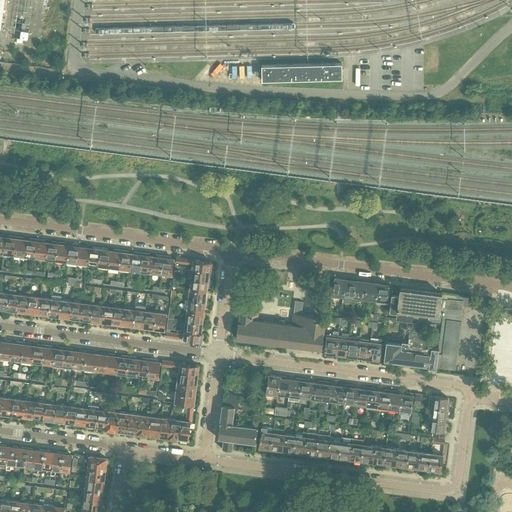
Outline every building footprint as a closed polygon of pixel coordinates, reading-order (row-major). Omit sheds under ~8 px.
[(0,35),(5,36),(5,30),(9,31),(13,31),(16,32),(23,32),(23,25),(21,25),(22,19),(24,1),(24,0),(3,0),(2,11),(1,16),(0,16),(0,35)] [(261,65),(262,81),(342,79),(342,63),(261,65)] [(7,253),(14,254),(16,236),(9,236),(9,238),(5,237),(3,257),(6,257),(7,253)] [(16,236),(14,254),(21,255),(20,259),(23,260),(23,259),(24,259),(26,240),(23,239),(23,237),(16,236)] [(30,240),(26,240),(24,259),(27,260),(27,256),(35,257),(37,239),(30,238),(30,240)] [(35,257),(45,258),(47,243),(44,242),(44,240),(37,239),(35,257)] [(45,258),(56,259),(58,242),(51,241),(51,243),(47,243),(45,258)] [(56,259),(66,261),(68,245),(65,245),(65,243),(58,242),(56,259)] [(66,261),(77,262),(79,245),(72,244),(72,246),(68,245),(66,261)] [(77,262),(87,263),(89,248),(86,248),(86,246),(79,245),(77,262)] [(87,263),(98,265),(100,247),(93,246),(93,248),(89,248),(87,263)] [(98,265),(108,266),(110,251),(107,250),(107,248),(100,247),(98,265)] [(108,266),(119,268),(121,250),(114,249),(114,251),(110,251),(108,266)] [(119,268),(129,269),(131,254),(128,253),(128,251),(121,250),(119,268)] [(129,269),(140,270),(142,253),(135,252),(135,254),(131,254),(129,269)] [(140,270),(150,272),(152,256),(149,256),(149,254),(142,253),(140,270)] [(150,272),(161,273),(163,256),(156,255),(156,257),(152,256),(150,272)] [(163,256),(161,273),(172,274),(174,259),(170,259),(170,257),(163,256)] [(193,268),(208,270),(210,270),(212,262),(179,258),(178,263),(192,265),(192,268),(193,268)] [(193,268),(192,279),(209,281),(210,273),(208,273),(208,270),(193,268)] [(332,294),(343,296),(345,279),(334,278),(332,294)] [(192,279),(190,289),(206,291),(206,287),(208,288),(209,281),(192,279)] [(347,296),(353,297),(355,281),(345,279),(343,296),(342,298),(347,299),(347,296)] [(353,297),(364,299),(366,282),(355,281),(353,297)] [(364,299),(375,300),(377,284),(366,282),(364,299)] [(377,284),(375,300),(375,302),(387,304),(389,285),(377,284)] [(0,310),(7,311),(9,293),(2,293),(2,289),(0,288),(0,310)] [(439,313),(441,299),(441,294),(400,288),(399,295),(392,294),(390,311),(397,312),(396,318),(417,321),(418,312),(439,315),(439,313)] [(14,310),(17,310),(19,295),(15,294),(16,290),(9,289),(9,293),(7,311),(14,312),(14,310)] [(190,289),(189,300),(206,302),(207,294),(205,294),(206,291),(190,289)] [(20,313),(28,314),(30,296),(19,295),(17,310),(20,311),(20,313)] [(59,316),(61,300),(62,296),(51,295),(51,299),(49,316),(56,317),(56,315),(59,316)] [(35,313),(39,313),(41,298),(30,296),(28,314),(35,315),(35,313)] [(465,297),(464,305),(478,306),(479,298),(465,297)] [(41,315),(49,316),(51,299),(41,298),(39,313),(41,313),(41,315)] [(295,299),(295,311),(302,312),(303,300),(295,299)] [(438,347),(436,367),(455,369),(454,369),(455,356),(457,356),(456,355),(458,339),(459,339),(459,338),(458,338),(460,321),(461,322),(461,321),(460,321),(461,314),(463,301),(463,300),(456,299),(449,299),(449,300),(441,299),(439,313),(443,314),(438,347)] [(62,318),(70,319),(72,302),(61,300),(59,316),(62,316),(62,318)] [(189,300),(188,310),(203,312),(203,309),(205,309),(206,302),(189,300)] [(101,321),(103,306),(104,302),(99,301),(99,305),(93,304),(91,322),(98,323),(98,321),(101,321)] [(72,302),(70,319),(77,320),(77,318),(80,318),(82,303),(79,303),(72,302)] [(83,321),(91,322),(93,304),(82,303),(80,318),(83,319),(83,321)] [(104,324),(112,325),(114,307),(103,306),(101,321),(104,322),(104,324)] [(119,324),(122,324),(124,309),(114,307),(112,325),(119,325),(119,324)] [(236,338),(278,343),(281,323),(257,320),(258,311),(241,308),(240,310),(239,322),(238,322),(236,338)] [(125,326),(132,327),(135,310),(124,309),(122,324),(125,324),(125,326)] [(140,326),(143,327),(145,311),(135,310),(132,327),(140,328),(140,326)] [(188,310),(186,320),(204,323),(205,315),(203,315),(203,312),(188,310)] [(146,329),(153,330),(156,313),(145,311),(143,327),(147,327),(146,329)] [(156,313),(153,330),(161,331),(161,329),(165,329),(167,314),(156,313)] [(281,323),(278,343),(321,349),(325,321),(320,320),(321,317),(293,313),(292,324),(281,323)] [(184,330),(200,332),(201,330),(203,330),(204,323),(186,320),(185,330),(184,330)] [(202,333),(200,332),(184,330),(183,334),(169,332),(169,337),(201,341),(202,333)] [(436,368),(436,367),(438,347),(431,347),(432,344),(428,344),(429,333),(410,331),(408,341),(401,340),(401,339),(387,337),(387,341),(386,341),(384,360),(429,366),(429,367),(436,368)] [(324,352),(335,354),(338,335),(333,334),(332,336),(326,336),(324,352)] [(335,354),(346,355),(348,339),(341,338),(342,336),(338,335),(335,354)] [(346,355),(357,356),(360,338),(360,336),(356,335),(356,337),(348,336),(348,339),(346,355)] [(360,338),(357,356),(369,358),(370,341),(369,341),(369,339),(360,338)] [(0,357),(11,358),(13,343),(10,342),(10,340),(3,340),(0,357)] [(11,358),(22,360),(24,342),(16,341),(16,343),(13,343),(11,358)] [(370,341),(369,358),(379,359),(381,343),(370,341)] [(32,361),(34,346),(31,345),(31,343),(24,342),(22,360),(32,361)] [(45,345),(37,344),(37,346),(34,346),(32,361),(31,365),(35,365),(35,361),(43,362),(45,345)] [(43,362),(53,364),(55,348),(52,348),(52,346),(45,345),(43,362)] [(53,364),(64,365),(66,348),(58,347),(58,349),(55,348),(53,364)] [(64,365),(74,367),(76,351),(73,351),(73,349),(66,348),(64,365)] [(74,367),(84,368),(87,350),(79,350),(79,352),(76,351),(74,367)] [(84,368),(95,369),(97,354),(94,353),(94,351),(87,350),(84,368)] [(95,369),(105,371),(108,353),(100,352),(100,354),(97,354),(95,369)] [(105,371),(116,372),(118,357),(115,356),(115,354),(108,353),(105,371)] [(116,372),(126,373),(128,356),(121,355),(121,357),(118,357),(116,372)] [(126,373),(137,375),(139,359),(136,359),(136,357),(128,356),(126,373)] [(137,375),(148,376),(150,359),(142,358),(142,360),(139,359),(137,375)] [(150,359),(148,376),(158,377),(160,362),(157,362),(157,360),(150,359)] [(176,370),(179,371),(197,374),(198,365),(180,363),(180,362),(166,360),(166,361),(165,366),(176,368),(176,370)] [(179,371),(177,382),(196,384),(197,374),(179,371)] [(277,398),(278,393),(280,376),(268,374),(266,396),(277,398)] [(289,395),(291,379),(287,379),(286,376),(280,376),(278,393),(289,395)] [(289,395),(288,400),(299,401),(299,396),(302,379),(295,378),(294,380),(291,379),(289,395)] [(299,396),(311,398),(313,382),(309,382),(309,379),(302,379),(299,396)] [(311,398),(322,399),(324,381),(318,381),(316,382),(313,382),(311,398)] [(322,399),(333,401),(335,385),(332,385),(331,382),(324,381),(322,399)] [(177,382),(176,392),(194,395),(196,384),(177,382)] [(255,383),(254,393),(263,394),(264,384),(255,383)] [(333,401),(344,402),(346,384),(340,383),(338,385),(335,385),(333,401)] [(344,402),(355,404),(357,388),(354,387),(353,385),(346,384),(344,402)] [(366,405),(369,387),(362,386),(361,388),(357,388),(355,404),(358,404),(358,406),(366,407),(366,405)] [(366,407),(366,408),(377,409),(377,407),(380,391),(376,390),(375,388),(369,387),(366,405),(366,407)] [(377,407),(389,408),(391,390),(384,389),(383,391),(380,391),(377,407)] [(389,408),(400,409),(402,394),(398,393),(398,391),(391,390),(389,408)] [(194,395),(176,392),(171,392),(170,395),(175,396),(174,403),(193,405),(194,395)] [(402,394),(400,409),(399,413),(411,415),(414,393),(407,392),(405,394),(402,394)] [(430,395),(428,406),(431,407),(448,409),(449,401),(447,401),(448,398),(433,396),(430,395)] [(221,416),(218,438),(223,439),(222,449),(232,450),(232,449),(234,440),(251,442),(253,443),(255,443),(258,427),(257,427),(259,417),(259,416),(254,416),(254,419),(253,419),(252,427),(233,424),(233,423),(233,422),(232,422),(233,418),(234,410),(236,410),(237,402),(238,398),(229,397),(228,400),(226,400),(226,405),(223,404),(222,404),(221,413),(221,416)] [(4,416),(12,417),(14,399),(4,398),(2,413),(5,414),(4,416)] [(19,415),(23,416),(25,401),(14,399),(12,417),(19,417),(19,415)] [(25,418),(33,419),(35,402),(25,401),(23,416),(26,416),(25,418)] [(40,418),(44,419),(46,403),(35,402),(33,419),(40,420),(40,418)] [(46,421),(54,422),(56,405),(46,403),(44,419),(47,419),(46,421)] [(61,421),(65,421),(67,406),(56,405),(54,422),(61,423),(61,421)] [(68,424),(75,425),(77,407),(67,406),(65,421),(68,422),(68,424)] [(182,420),(180,436),(180,438),(188,439),(193,407),(184,406),(183,412),(187,413),(186,420),(182,420)] [(279,414),(286,415),(287,410),(287,408),(276,406),(276,408),(275,414),(279,414)] [(82,424),(86,424),(88,409),(77,407),(75,425),(82,426),(82,424)] [(431,407),(430,418),(445,420),(445,417),(447,417),(448,409),(431,407)] [(88,426),(96,427),(98,410),(88,409),(86,424),(89,424),(88,426)] [(103,426),(106,427),(108,411),(98,410),(96,427),(103,428),(103,426)] [(114,428),(117,428),(119,412),(108,410),(108,411),(106,427),(106,429),(114,430),(114,428)] [(145,432),(148,432),(151,416),(152,411),(148,411),(147,415),(140,414),(138,431),(138,433),(145,434),(145,432)] [(124,429),(127,429),(130,413),(119,412),(117,428),(116,430),(124,431),(124,429)] [(135,430),(138,431),(140,414),(130,413),(127,429),(127,431),(135,432),(135,430)] [(156,433),(159,434),(161,417),(151,416),(148,432),(148,434),(156,435),(156,433)] [(166,435),(169,435),(172,419),(161,417),(159,434),(159,436),(166,437),(166,435)] [(445,420),(430,418),(426,417),(426,421),(429,421),(428,429),(433,430),(432,435),(445,437),(447,423),(445,423),(445,420)] [(177,436),(180,436),(182,420),(172,419),(169,435),(169,437),(177,438),(177,436)] [(264,449),(270,450),(273,428),(262,426),(259,447),(263,447),(264,449)] [(278,449),(282,449),(283,434),(284,434),(285,429),(273,428),(270,450),(277,451),(278,449)] [(295,435),(293,453),(299,454),(301,452),(305,452),(307,432),(303,432),(303,433),(296,432),(295,435)] [(309,455),(316,456),(318,438),(319,434),(307,432),(305,452),(308,453),(309,455)] [(287,452),(293,453),(295,435),(284,434),(283,434),(282,449),(286,450),(287,452)] [(318,438),(316,456),(322,457),(323,455),(327,455),(330,436),(330,435),(319,434),(318,438)] [(332,458),(338,459),(341,441),(340,441),(341,438),(330,436),(327,455),(331,456),(332,458)] [(341,438),(338,459),(344,460),(346,458),(350,458),(352,438),(341,437),(341,438)] [(352,438),(350,458),(354,459),(355,461),(361,462),(363,444),(364,440),(352,438)] [(2,468),(6,468),(9,446),(6,446),(5,445),(0,444),(0,445),(0,461),(2,462),(2,468)] [(368,461),(372,461),(374,445),(363,444),(361,462),(367,463),(368,461)] [(377,464),(384,465),(386,447),(374,445),(372,461),(376,462),(377,464)] [(11,463),(15,464),(18,447),(17,447),(17,446),(13,446),(12,447),(9,446),(6,468),(10,469),(11,463)] [(20,464),(24,465),(27,447),(22,447),(21,448),(18,447),(15,464),(15,469),(19,470),(20,464)] [(28,471),(33,472),(35,450),(32,449),(32,448),(27,447),(24,465),(29,466),(28,471)] [(391,464),(395,464),(397,448),(386,447),(384,465),(390,466),(391,464)] [(400,467),(406,468),(408,450),(397,448),(395,464),(399,465),(400,467)] [(37,467),(42,467),(45,450),(40,449),(39,450),(35,450),(33,472),(37,472),(37,467)] [(46,473),(50,474),(53,452),(50,452),(50,451),(45,450),(42,467),(47,468),(46,473)] [(414,467),(418,467),(420,451),(408,450),(406,468),(412,469),(414,467)] [(422,470),(429,471),(431,453),(420,451),(418,467),(421,468),(422,470)] [(55,469),(60,470),(62,452),(57,452),(57,453),(53,452),(50,474),(55,474),(55,469)] [(62,452),(60,470),(65,470),(64,476),(69,476),(72,454),(68,454),(67,453),(62,452)] [(431,453),(429,471),(435,471),(436,470),(440,470),(443,454),(431,453)] [(89,456),(88,467),(105,469),(105,465),(106,464),(107,460),(106,459),(106,458),(89,456)] [(88,467),(86,477),(103,480),(104,479),(105,478),(105,474),(104,473),(105,469),(88,467)] [(86,477),(85,488),(102,490),(103,486),(104,485),(104,481),(103,480),(86,477)] [(14,481),(14,485),(13,489),(24,490),(24,488),(24,484),(25,483),(14,481)] [(85,488),(84,499),(101,501),(101,500),(102,500),(102,496),(101,495),(102,490),(85,488)] [(10,511),(12,500),(1,499),(0,508),(0,511),(10,511)] [(42,511),(43,504),(44,500),(39,499),(39,504),(33,503),(31,511),(42,511)] [(84,499),(82,509),(99,511),(100,507),(101,507),(101,503),(101,502),(101,501),(84,499)] [(20,511),(22,501),(12,500),(10,511),(20,511)] [(31,511),(33,503),(22,501),(20,511),(31,511)]
